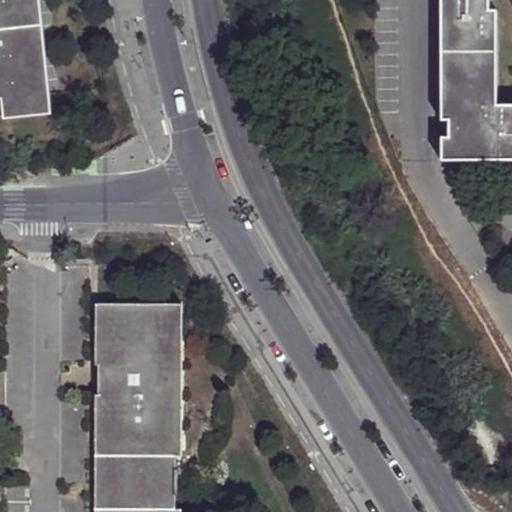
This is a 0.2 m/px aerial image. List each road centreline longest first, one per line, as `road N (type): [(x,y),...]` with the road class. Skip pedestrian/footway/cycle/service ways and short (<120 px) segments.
road 1 (residential): [(217,198),(396,511)]
road 2 (residential): [(217,198),(0,202)]
road 3 (residential): [(158,0),(184,122),(217,198)]
